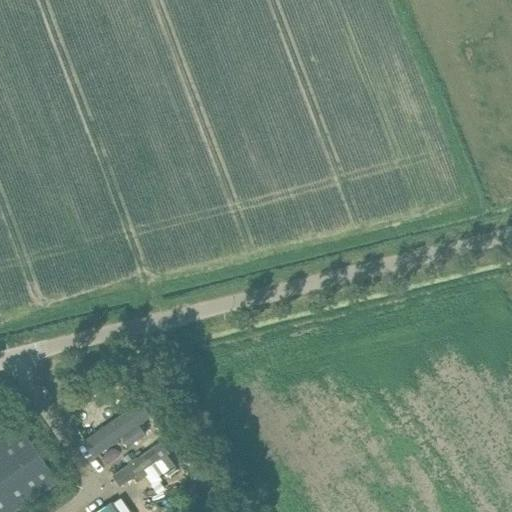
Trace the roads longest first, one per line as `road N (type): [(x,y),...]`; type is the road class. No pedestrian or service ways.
road 1 (unclassified): [(2,365),(511,243)]
road 2 (residential): [(2,365),(86,485),(44,511)]
